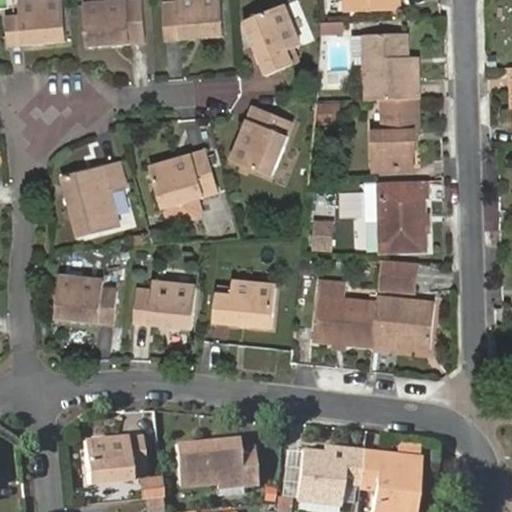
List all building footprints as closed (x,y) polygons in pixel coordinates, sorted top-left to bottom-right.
[(43,39),(43,42),(67,41),(63,0),(36,0),(21,1),(22,17),(7,17),(9,45),(30,44),(29,40),(43,39)] [(87,46),(109,44),(109,41),(124,40),(125,44),(145,42),(142,0),(139,0),(84,4),(87,46)] [(166,42),(187,41),(186,36),(201,35),(201,40),(225,38),(221,0),(178,0),(179,3),(163,4),(166,42)] [(260,53),(256,55),(265,76),(297,64),(291,48),(299,45),(283,5),(242,22),(251,42),(255,40),(260,53)] [(324,38),(350,35),(349,20),(322,23),(324,38)] [(364,36),(367,100),(382,100),(392,99),(417,99),(417,82),(413,82),(412,66),(407,67),(406,34),(364,36)] [(251,42),(256,55),(260,53),(255,40),(251,42)] [(418,132),(417,99),(392,99),(392,106),(383,107),(384,133),(374,133),(376,170),(412,169),(411,133),(418,132)] [(342,101),(323,102),(323,121),(343,120),(342,101)] [(244,143),(240,142),(232,162),(273,179),(289,136),(287,134),(292,122),(254,107),(245,128),(249,130),(244,143)] [(245,128),(240,142),(244,143),(249,130),(245,128)] [(174,164),(173,160),(153,166),(165,208),(221,193),(209,150),(180,158),(181,162),(174,164)] [(87,172),(86,168),(62,174),(79,237),(121,226),(111,190),(126,185),(119,159),(93,165),(95,171),(87,172)] [(423,183),(380,184),(383,253),(426,251),(423,183)] [(317,219),(313,240),(331,243),(334,221),(317,219)] [(331,243),(313,240),(313,247),(330,250),(331,243)] [(373,344),(372,350),(390,352),(391,344),(413,347),(431,350),(437,302),(417,299),(421,268),(383,264),(379,295),(379,301),(373,344)] [(95,320),(95,325),(116,327),(119,290),(103,288),(104,280),(62,277),(58,322),(80,323),(81,319),(95,320)] [(252,318),(251,323),(252,323),(274,325),(279,282),(235,278),(234,285),(218,284),(215,320),(238,322),(239,317),(252,318)] [(314,336),(373,344),(379,301),(345,297),(347,281),(321,278),(319,293),(314,336)] [(136,320),(158,322),(159,319),(172,320),(172,324),(194,326),(197,283),(155,280),(155,288),(140,287),(139,287),(136,320)] [(391,344),(390,352),(402,354),(412,355),(413,354),(413,347),(391,344)] [(106,437),(106,433),(85,435),(89,479),(133,475),(132,459),(145,458),(142,430),(120,431),(120,436),(106,437)] [(238,431),(213,435),(213,438),(204,440),(203,436),(176,439),(181,481),(219,477),(243,474),(244,482),(260,480),(256,444),(240,446),(238,431)] [(346,457),(347,447),(327,445),(327,450),(326,455),(346,457)] [(361,481),(365,449),(347,447),(346,457),(326,455),(327,450),(305,447),(299,496),(342,501),(344,479),(361,481)] [(361,481),(360,484),(376,486),(372,511),(407,511),(410,490),(416,491),(420,456),(365,449),(361,481)] [(219,485),(244,482),(243,474),(219,477),(219,485)] [(166,510),(162,476),(139,478),(140,499),(149,499),(150,511),(166,510)] [(413,511),(416,491),(410,490),(407,511),(413,511)]
